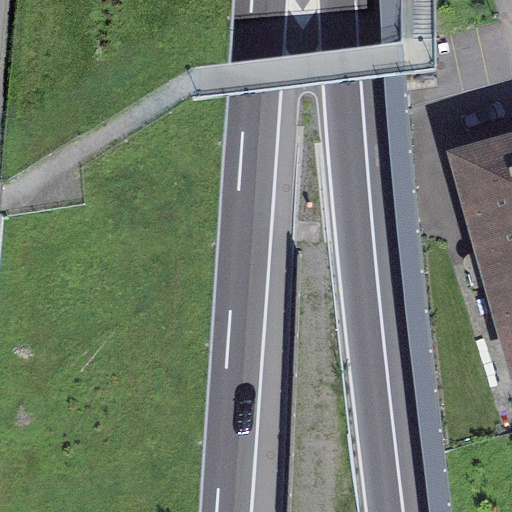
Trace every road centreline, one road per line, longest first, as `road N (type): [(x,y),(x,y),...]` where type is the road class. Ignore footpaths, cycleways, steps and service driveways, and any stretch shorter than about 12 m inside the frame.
road 1 (motorway): [(389,511),(360,282),(338,0)]
road 2 (motorway): [(124,0),(75,511)]
road 3 (motorway): [(217,511),(250,0)]
